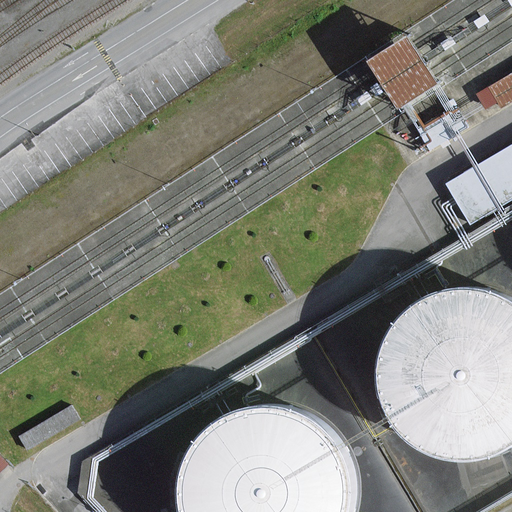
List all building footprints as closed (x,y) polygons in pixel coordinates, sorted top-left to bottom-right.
[(490,110),(511,97),(511,67),(477,88),(490,110)] [(432,138),(465,130),(460,108),(427,116),(432,138)] [(511,146),(449,184),(472,222),(511,198),(511,146)] [(381,376),(387,404),(401,429),(423,448),(448,458),(475,459),(501,452),(511,444),(511,305),(507,301),(479,292),(450,293),(423,303),(401,322),(386,347),(381,376)] [(184,492),(187,511),(350,511),(352,508),(353,482),(346,456),(331,434),(309,418),(282,408),(253,409),(226,419),(204,438),(189,464),(184,492)]
